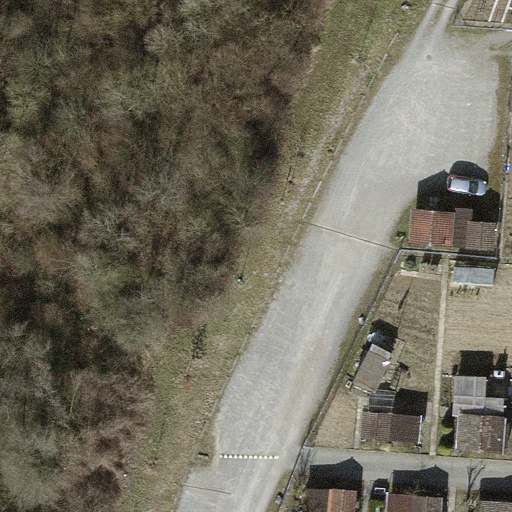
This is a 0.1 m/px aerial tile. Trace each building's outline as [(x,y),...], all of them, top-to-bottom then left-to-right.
[(454,211),(415,208),(412,241),(452,244),(454,211)] [(505,390),(463,387),(458,445),(500,448),(505,390)] [(419,418),(366,414),(365,436),(417,440),(419,418)] [(360,511),(361,491),(309,488),(307,511),(360,511)] [(441,511),(442,496),(392,492),(390,511),(441,511)] [(511,511),(511,503),(478,501),(477,511),(511,511)]
